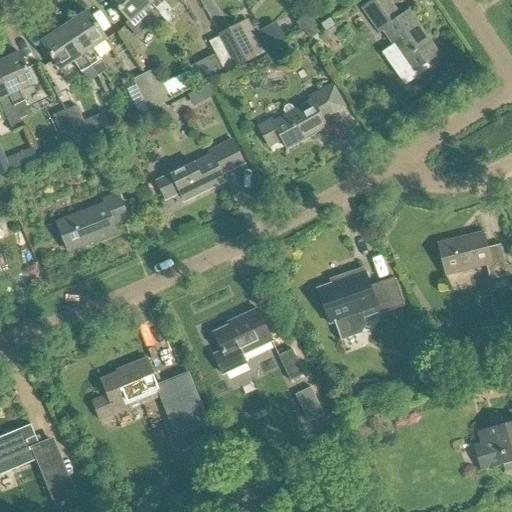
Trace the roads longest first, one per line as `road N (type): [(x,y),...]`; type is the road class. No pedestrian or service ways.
road 1 (residential): [(0,338),(227,251),(396,163)]
road 2 (residential): [(396,163),(511,88)]
road 3 (residential): [(396,163),(407,176),(441,187),(511,165)]
